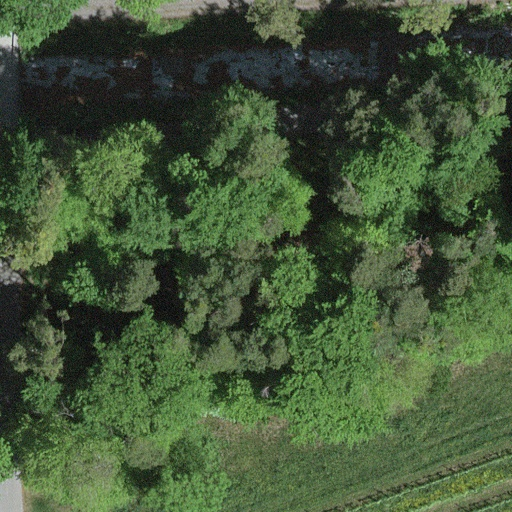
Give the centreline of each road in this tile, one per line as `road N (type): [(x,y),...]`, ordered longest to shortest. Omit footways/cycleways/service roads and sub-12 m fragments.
road 1 (track): [(511,114),(0,150)]
road 2 (track): [(5,511),(16,0)]
road 3 (track): [(187,137),(192,371)]
